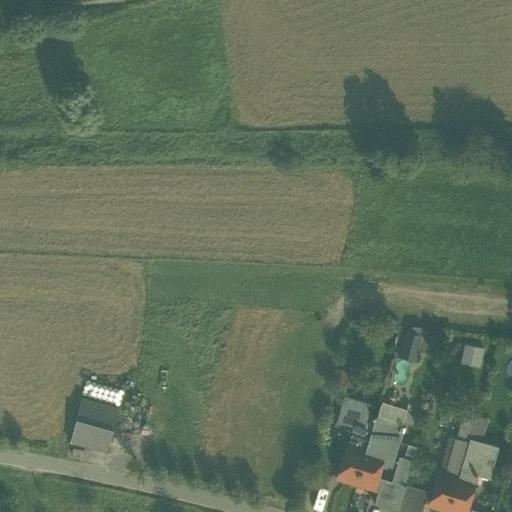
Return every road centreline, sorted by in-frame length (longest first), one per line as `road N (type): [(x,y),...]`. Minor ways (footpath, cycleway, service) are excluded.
road 1 (track): [(511,140),(0,134)]
road 2 (unclassified): [(0,456),(255,511)]
